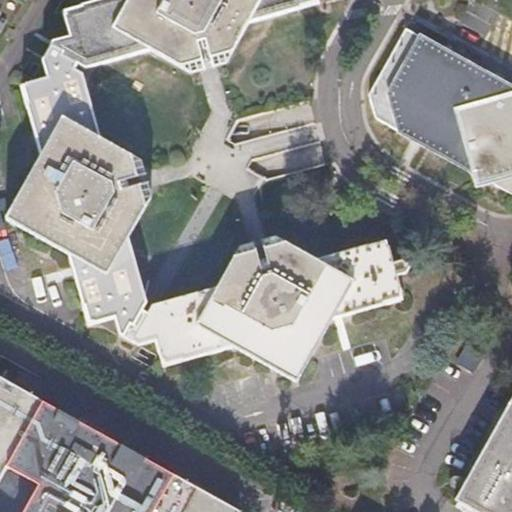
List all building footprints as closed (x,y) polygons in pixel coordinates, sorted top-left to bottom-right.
[(234,29),(249,25),(320,3),(319,0),(104,0),(64,11),(72,38),(56,42),(42,65),(46,79),(21,87),(43,159),(12,209),(6,220),(19,227),(71,257),(83,306),(86,316),(90,330),(116,322),(120,337),(144,350),(159,346),(166,371),(239,351),(301,386),(336,323),(410,304),(402,278),(413,275),(418,267),(408,261),(397,262),(391,242),(314,263),(302,267),(260,251),(234,287),(218,291),(155,309),(152,315),(144,312),(148,303),(129,241),(125,227),(134,208),(134,193),(141,188),(140,174),(136,173),(126,173),(122,167),(114,161),(105,156),(101,141),(84,77),(75,73),(78,65),(89,70),(154,52),(171,46),(189,56),(196,54),(202,61),(206,62),(211,61),(214,60),(214,57),(215,52),(217,47),(219,46),(224,45),(228,42),(234,29)] [(228,65),(249,25),(234,29),(228,42),(224,45),(219,46),(217,47),(215,52),(214,57),(214,60),(211,61),(206,62),(202,61),(196,54),(189,56),(171,46),(154,52),(192,75),(210,70),(228,65)] [(405,27),(366,95),(375,117),(468,169),(472,187),(488,181),(511,194),(511,86),(501,80),(405,27)] [(144,165),(101,141),(105,156),(114,161),(122,167),(126,173),(136,173),(140,174),(141,188),(134,193),(134,208),(125,227),(129,241),(153,199),(148,182),(144,165)] [(302,267),(314,263),(277,240),(254,246),(239,251),(218,291),(234,287),(260,251),(302,267)] [(0,511),(235,511),(236,509),(0,376),(0,511)] [(511,511),(511,400),(455,502),(473,511),(511,511)]
